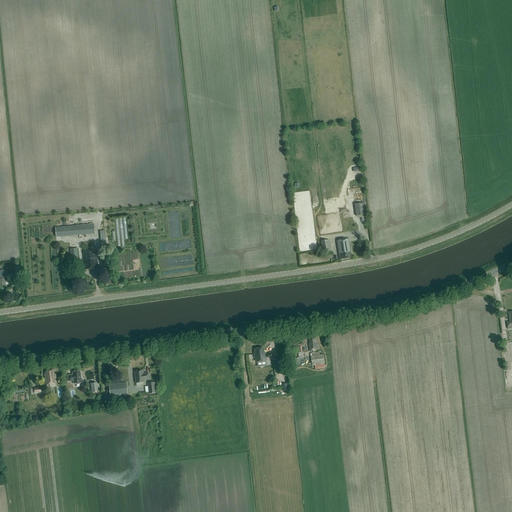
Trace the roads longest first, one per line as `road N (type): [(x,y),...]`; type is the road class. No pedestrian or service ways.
road 1 (tertiary): [(511,203),(404,250),(0,312)]
road 2 (tertiary): [(0,362),(377,310),(511,263)]
